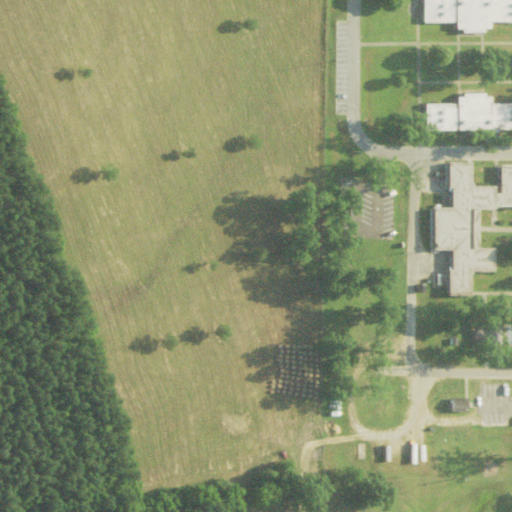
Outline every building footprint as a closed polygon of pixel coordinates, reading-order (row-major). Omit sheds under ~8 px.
[(419,0),(419,22),(450,22),(450,28),(457,28),(457,32),(479,32),(479,28),(485,28),(485,22),(510,21),(510,0),(419,0)] [(420,104),(420,130),(480,130),(480,132),(493,132),(493,130),(511,129),(511,103),(486,103),(486,96),(480,96),(480,93),(457,93),(457,96),(451,96),(451,103),(420,104)] [(426,208),(445,208),(445,187),(442,187),(442,162),(464,162),(464,186),(488,186),(488,193),(494,193),(493,164),(511,164),(511,206),(488,206),(488,208),(472,208),(472,248),(488,248),(488,270),(464,270),(464,294),(442,294),(442,270),(445,270),(445,248),(426,248),(426,208)] [(468,328),(469,346),(496,346),(496,328),(468,328)] [(394,363),(373,363),(373,420),(394,420),(394,363)] [(447,397),(447,411),(462,411),(462,398),(447,397)]
